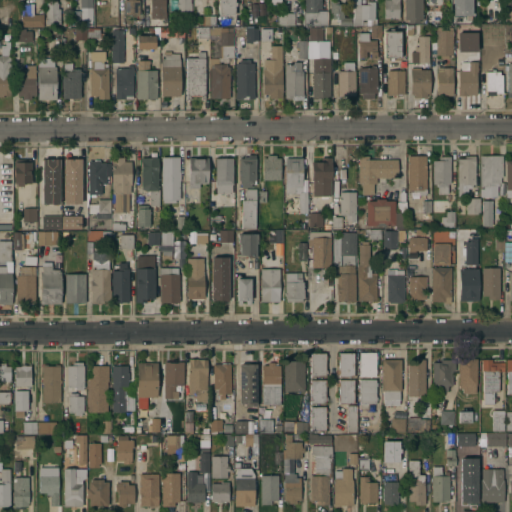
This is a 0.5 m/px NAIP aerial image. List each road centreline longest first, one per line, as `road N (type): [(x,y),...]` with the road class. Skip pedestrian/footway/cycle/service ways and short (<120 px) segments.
road 1 (residential): [(0,332),(511,329)]
road 2 (residential): [(0,130),(511,128)]
